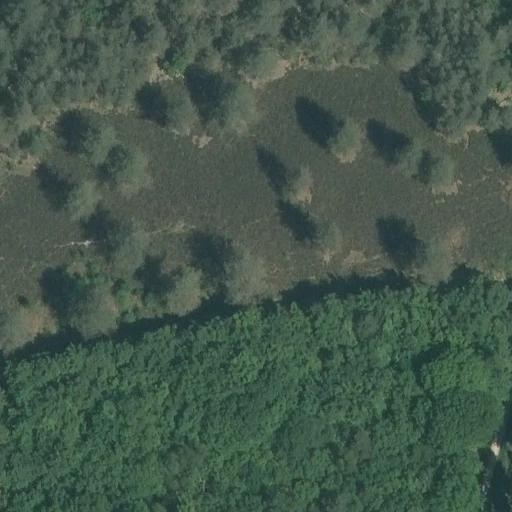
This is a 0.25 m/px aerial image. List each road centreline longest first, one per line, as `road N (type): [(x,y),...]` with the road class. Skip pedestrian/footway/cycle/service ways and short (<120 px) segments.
road 1 (track): [(0,359),(397,296),(511,312)]
road 2 (track): [(478,511),(511,395)]
